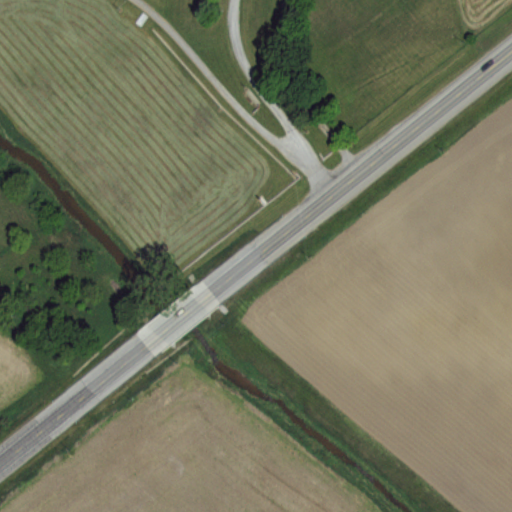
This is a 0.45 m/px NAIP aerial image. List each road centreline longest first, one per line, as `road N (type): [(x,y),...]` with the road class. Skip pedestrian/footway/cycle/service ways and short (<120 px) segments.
road 1 (primary): [(214,293),(511,52)]
road 2 (primary): [(0,470),(151,346)]
